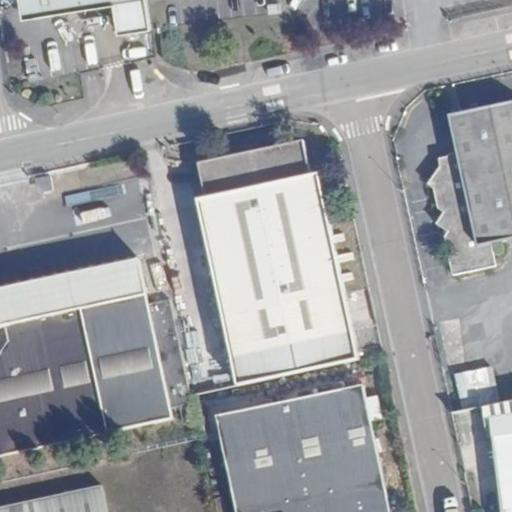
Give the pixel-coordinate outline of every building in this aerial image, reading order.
[(39,13),(21,0),(20,0),(22,15),(39,13)] [(21,0),(39,13),(114,3),(118,33),(150,29),(146,0),(21,0)] [(229,68),(237,66),(235,53),(226,55),(229,68)] [(447,279),(496,268),(491,246),(511,241),(511,106),(447,118),(454,156),(446,157),(425,187),(432,193),(436,213),(441,216),(442,218),(434,228),(444,236),(440,241),(442,252),(451,256),(451,258),(444,265),(447,279)] [(311,176),(303,140),(200,162),(208,199),(199,201),(225,323),(345,297),(319,176),(311,176)] [(0,458),(137,429),(102,273),(0,295),(0,458)] [(220,418),(224,435),(241,511),(261,511),(391,483),(367,385),(220,418)] [(202,422),(206,440),(224,435),(220,418),(202,422)] [(150,511),(143,478),(0,509),(0,511),(150,511)] [(511,511),(511,488),(500,491),(504,511),(511,511)]
